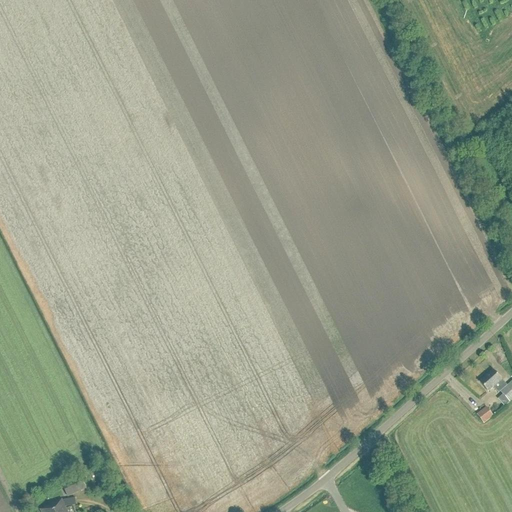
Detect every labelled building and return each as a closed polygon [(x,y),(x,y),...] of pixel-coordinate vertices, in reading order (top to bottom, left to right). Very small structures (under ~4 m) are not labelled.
[(497,346),(506,357),(511,351),(511,349),(503,340),(497,346)] [(494,388),(499,383),(498,383),(501,380),(492,371),(479,382),(488,392),(493,387),(494,388)] [(499,383),(494,388),(493,388),(498,394),(499,393),(502,396),(497,400),(504,407),(511,400),(511,381),(506,387),(501,381),(499,383)] [(475,415),(483,425),(492,417),(485,408),(475,415)] [(61,486),(67,498),(85,490),(79,477),(61,486)] [(75,499),(62,501),(62,500),(40,511),(67,511),(65,508),(76,506),(75,499)]
